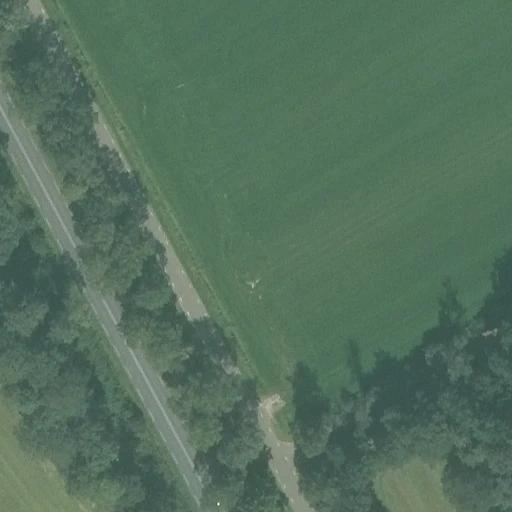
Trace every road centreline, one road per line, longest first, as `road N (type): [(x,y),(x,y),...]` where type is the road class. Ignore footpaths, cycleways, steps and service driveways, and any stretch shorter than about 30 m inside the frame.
road 1 (unclassified): [(303,511),(30,0)]
road 2 (primary): [(215,511),(0,112)]
